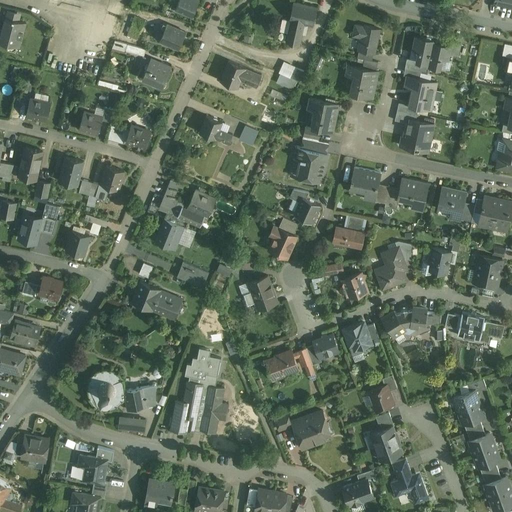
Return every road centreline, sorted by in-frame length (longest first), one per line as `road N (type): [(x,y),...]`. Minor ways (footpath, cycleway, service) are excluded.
road 1 (residential): [(511,298),(500,306),(417,290),(308,325),(294,277)]
road 2 (residential): [(228,0),(156,164)]
road 3 (residential): [(156,164),(0,124)]
road 4 (residential): [(370,152),(511,181)]
road 5 (residential): [(107,276),(29,395)]
road 6 (residential): [(511,29),(377,0)]
road 7 (residential): [(156,164),(107,276)]
road 8 (residential): [(29,395),(77,426),(138,447)]
